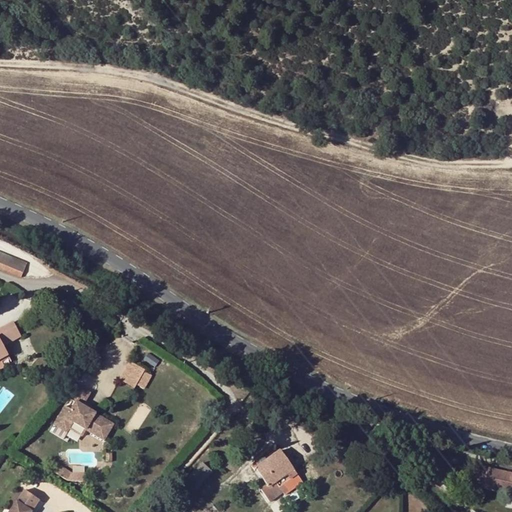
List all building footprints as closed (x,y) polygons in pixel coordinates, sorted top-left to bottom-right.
[(0,267),(21,276),(25,264),(0,254),(0,267)] [(0,360),(1,360),(8,356),(3,346),(21,336),(13,322),(0,328),(0,360)] [(121,380),(146,390),(153,372),(129,362),(121,380)] [(114,424),(83,406),(90,393),(77,386),(69,399),(76,403),(71,410),(65,406),(54,425),(67,433),(73,423),(86,430),(86,431),(97,437),(101,431),(108,435),(114,424)] [(108,435),(101,431),(97,437),(104,441),(108,435)] [(298,474),(280,450),(268,459),(265,455),(252,464),(268,485),(261,490),(270,502),(282,492),(279,488),(298,474)] [(67,481),(72,473),(59,464),(54,472),(67,481)] [(202,464),(186,482),(196,490),(211,472),(202,464)] [(511,492),(511,471),(488,468),(485,489),(511,492)] [(284,495),(304,481),(298,474),(279,488),(282,492),(284,495)] [(24,491),(9,511),(31,511),(39,500),(24,491)]
